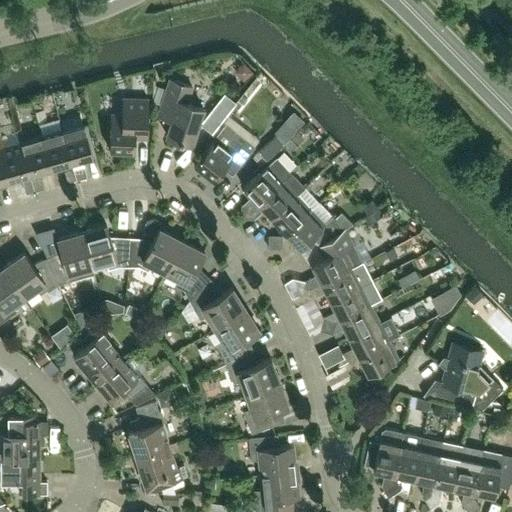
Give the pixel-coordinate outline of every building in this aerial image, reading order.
[(241,61),(236,67),(236,74),(243,80),(252,70),(241,61)] [(200,117),(203,107),(186,102),(192,86),(170,79),(157,115),(171,120),(166,135),(191,143),(196,129),(211,133),(214,121),(200,117)] [(50,96),(52,112),(77,108),(74,92),(50,96)] [(147,135),(148,99),(123,98),(122,114),(110,114),(109,149),(134,150),(135,135),(147,135)] [(92,156),(83,124),(62,130),(71,162),(92,156)] [(232,175),(255,146),(225,124),(193,164),(213,180),(223,168),(232,175)] [(71,162),(62,130),(41,136),(50,168),(71,162)] [(297,131),(284,143),(290,150),(303,138),(297,131)] [(276,134),(253,154),(261,164),(284,143),(276,134)] [(29,174),(31,180),(40,177),(42,177),(40,171),(50,168),(41,136),(20,142),(29,174)] [(20,142),(0,147),(0,148),(9,180),(20,176),(22,182),(31,180),(29,174),(20,142)] [(0,182),(9,180),(0,148),(0,182)] [(257,203),(290,172),(276,156),(243,187),(251,196),(241,205),(248,205),(254,205),(257,203)] [(81,165),(72,168),(76,179),(84,177),(81,165)] [(67,182),(76,179),(72,168),(64,170),(67,182)] [(263,210),(271,218),(297,194),(304,187),(290,172),(257,203),(254,205),(254,209),(254,212),(254,215),(254,219),(263,210)] [(285,233),(310,209),(297,194),(271,218),(285,233)] [(371,198),(361,206),(367,213),(377,206),(371,198)] [(376,208),(366,214),(371,221),(381,215),(376,208)] [(310,209),(285,233),(299,248),(305,256),(345,228),(345,227),(343,228),(332,216),(324,223),(312,211),(310,209)] [(172,257),(181,240),(161,229),(161,227),(160,223),(157,219),(152,218),(147,220),(144,224),(144,228),(145,232),(143,234),(143,238),(130,237),(129,257),(128,267),(138,267),(147,272),(151,265),(164,271),(172,257)] [(129,257),(130,237),(109,236),(106,225),(81,232),(88,257),(91,266),(92,266),(105,262),(107,270),(118,267),(128,267),(129,257)] [(353,243),(345,228),(305,256),(311,264),(315,273),(304,280),(291,277),(283,282),(291,298),(300,293),(302,287),(315,291),(317,285),(362,262),(361,261),(352,244),(353,243)] [(94,274),(92,266),(91,266),(88,257),(81,232),(56,239),(60,251),(46,257),(59,284),(69,281),(94,274)] [(211,279),(197,265),(204,252),(181,240),(172,257),(164,271),(177,278),(174,285),(184,290),(189,301),(211,279)] [(392,247),(384,251),(389,259),(396,254),(392,247)] [(59,284),(46,257),(32,264),(24,252),(3,267),(23,296),(36,288),(40,294),(49,288),(59,284)] [(362,261),(361,261),(362,262),(317,285),(315,291),(302,287),(300,293),(291,298),(293,301),(299,304),(300,304),(325,291),(330,301),(372,279),(362,261)] [(23,296),(3,267),(0,268),(0,321),(15,310),(11,305),(23,296)] [(407,271),(396,277),(401,285),(412,279),(407,271)] [(245,309),(231,287),(223,292),(211,279),(189,301),(194,310),(200,320),(207,315),(215,328),(245,309)] [(339,319),(370,303),(381,298),(372,279),(330,301),(339,319)] [(456,284),(432,298),(440,313),(449,307),(461,292),(456,284)] [(380,321),(370,303),(339,319),(348,337),(380,321)] [(136,305),(132,314),(141,317),(144,309),(136,305)] [(248,337),(259,331),(245,309),(215,328),(223,340),(216,344),(222,354),(225,363),(253,350),(248,337)] [(323,317),(321,323),(334,327),(336,321),(323,317)] [(155,322),(151,329),(161,336),(168,325),(161,321),(155,322)] [(389,339),(380,321),(348,337),(354,347),(341,353),(354,357),(358,355),(389,339)] [(332,334),(334,327),(321,323),(319,330),(332,334)] [(95,381),(123,359),(108,341),(110,339),(97,324),(78,340),(83,346),(73,354),(95,381)] [(51,338),(57,350),(72,342),(65,330),(51,338)] [(398,358),(389,339),(358,355),(367,374),(398,358)] [(502,387),(478,364),(482,350),(453,342),(448,358),(442,356),(437,363),(445,369),(442,381),(434,378),(424,392),(482,408),(502,387)] [(43,347),(33,355),(39,365),(50,357),(43,347)] [(279,382),(270,358),(257,363),(253,350),(225,363),(233,383),(240,380),(245,394),(279,382)] [(341,353),(339,359),(352,364),(354,357),(341,353)] [(51,358),(42,366),(50,375),(59,367),(51,358)] [(137,377),(123,359),(95,381),(110,400),(114,396),(121,405),(130,398),(135,404),(155,394),(139,375),(137,377)] [(350,370),(352,364),(339,359),(337,366),(350,370)] [(280,409),(288,406),(279,382),(245,394),(251,408),(243,411),(251,433),(284,421),(280,409)] [(168,390),(158,394),(161,405),(172,401),(168,390)] [(417,397),(415,407),(428,410),(430,399),(417,397)] [(169,444),(162,422),(164,421),(161,410),(159,411),(156,400),(135,407),(138,417),(136,418),(140,429),(128,432),(135,455),(169,444)] [(435,401),(432,412),(444,415),(447,405),(435,401)] [(0,457),(40,457),(40,434),(47,434),(47,421),(34,421),(33,415),(6,415),(6,432),(0,432),(0,457)] [(396,484),(392,478),(393,474),(402,431),(384,427),(381,430),(379,442),(368,440),(363,464),(373,466),(373,470),(384,472),(381,485),(385,491),(396,484)] [(403,476),(413,478),(422,436),(402,431),(393,474),(392,478),(396,484),(399,489),(400,489),(403,476)] [(295,471),(293,445),(278,446),(277,434),(248,437),(250,461),(257,460),(258,475),(295,471)] [(442,440),(422,436),(413,478),(424,480),(421,494),(432,486),(433,482),(442,440)] [(453,487),(462,444),(442,440),(433,482),(432,486),(436,492),(425,499),(430,508),(439,502),(443,485),(453,487)] [(176,466),(169,444),(135,455),(145,488),(187,475),(183,464),(176,466)] [(473,491),(482,449),(462,444),(453,487),(464,489),(461,502),(465,508),(476,501),(472,495),(473,491)] [(508,488),(511,474),(511,455),(482,449),(473,491),(494,495),(496,485),(508,488)] [(40,481),(40,457),(0,457),(0,481),(22,482),(22,494),(47,494),(47,481),(40,481)] [(271,511),(285,510),(284,498),(298,496),(295,471),(258,475),(260,490),(254,490),(255,511),(271,511)] [(399,489),(396,484),(385,491),(388,496),(399,489)] [(436,492),(432,486),(421,494),(425,499),(436,492)] [(162,494),(162,504),(178,504),(178,495),(162,494)] [(467,511),(470,511),(479,506),(476,501),(465,508),(467,511)]
